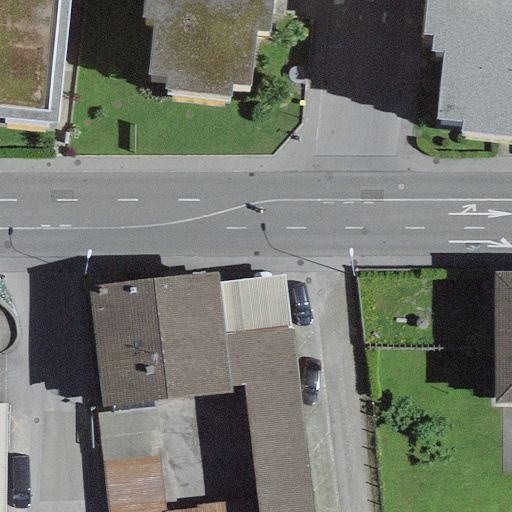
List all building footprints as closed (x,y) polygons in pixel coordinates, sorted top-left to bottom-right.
[(67,0),(0,0),(0,111),(56,117),(67,0)] [(270,0),(142,0),(142,10),(152,11),(146,68),(164,69),(162,82),(231,89),(232,79),(250,81),(256,25),(268,27),(270,0)] [(511,0),(424,0),(423,25),(433,26),(431,44),(442,45),(435,111),(460,114),(459,124),(511,129),(511,0)] [(216,269),(87,284),(102,405),(231,389),(230,384),(224,332),(218,283),(216,269)] [(511,269),(492,270),(493,400),(511,400),(511,269)] [(283,275),(218,283),(224,332),(288,325),(283,275)] [(310,511),(288,325),(224,332),(230,384),(243,384),(253,496),(254,511),(310,511)] [(156,408),(94,415),(99,460),(157,454),(160,454),(156,408)] [(157,454),(99,460),(105,511),(254,511),(253,496),(196,503),(196,508),(164,511),(157,454)]
